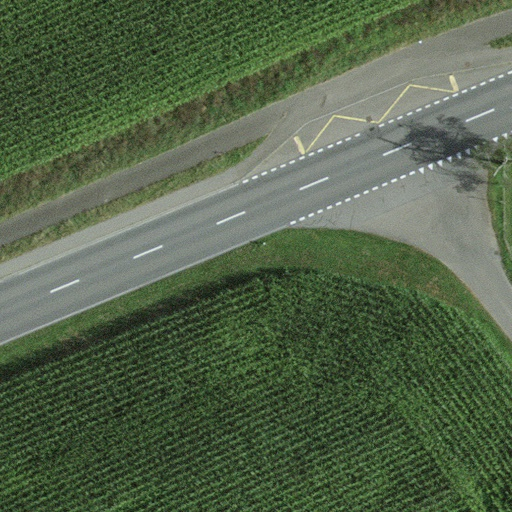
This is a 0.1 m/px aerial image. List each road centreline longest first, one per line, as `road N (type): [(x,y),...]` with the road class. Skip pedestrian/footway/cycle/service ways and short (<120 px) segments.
road 1 (secondary): [(417,136),(0,310)]
road 2 (track): [(0,233),(380,70),(386,80)]
road 3 (residential): [(417,136),(511,308)]
road 4 (track): [(380,70),(511,22)]
